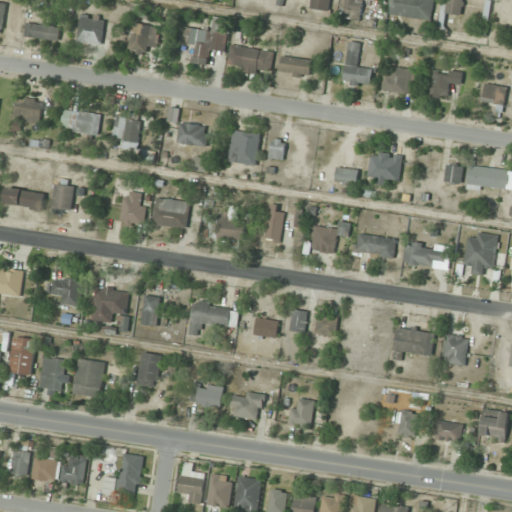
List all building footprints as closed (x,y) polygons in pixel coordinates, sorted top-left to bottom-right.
[(312,0),(312,9),(330,10),(330,0),(312,0)] [(346,0),(344,18),(361,19),(363,0),(346,0)] [(432,20),(434,0),(392,0),(390,14),(432,20)] [(461,16),(464,0),(443,0),(441,12),(461,16)] [(105,17),(81,15),(78,42),(103,45),(105,17)] [(26,37),(60,41),(61,26),(27,22),(26,37)] [(210,64),(211,51),(225,52),(227,23),(215,22),(214,31),(185,28),(183,44),(196,45),(194,63),(210,64)] [(160,27),(134,24),(131,52),(147,54),(148,47),(158,48),(160,27)] [(362,43),(349,41),(343,83),(371,87),(374,68),(359,66),(362,43)] [(229,69),(272,72),(274,50),(231,47),(229,69)] [(310,78),(312,60),(282,56),(280,75),(310,78)] [(382,91),(412,95),(416,70),(393,67),(392,76),(385,75),(382,91)] [(452,86),(460,87),(463,73),(435,69),(430,97),(449,100),(452,86)] [(482,102),(504,106),(508,88),(486,83),(482,102)] [(15,120),(40,123),(44,101),(18,97),(15,120)] [(98,136),(102,116),(66,108),(62,129),(98,136)] [(113,138),(124,140),(123,145),(138,148),(143,119),(118,114),(113,138)] [(209,126),(180,124),(179,143),(208,145),(209,126)] [(257,165),(261,134),(234,130),(229,161),(257,165)] [(269,159),(284,161),(286,140),(272,138),(269,159)] [(372,152),(368,179),(377,180),(377,184),(388,186),(389,179),(400,180),(403,156),(372,152)] [(207,172),(209,158),(196,156),(194,169),(207,172)] [(463,165),(446,164),(445,183),(462,184),(463,165)] [(510,170),(469,166),(468,187),(509,190),(510,170)] [(358,169),(338,167),(336,181),(356,183),(358,169)] [(53,212),(72,214),(76,185),(56,183),(53,212)] [(45,194),(8,187),(5,203),(42,210),(45,194)] [(121,222),(144,225),(147,205),(141,205),(142,193),(125,191),(121,222)] [(187,228),(190,202),(156,198),(153,224),(187,228)] [(265,239),(280,242),(286,207),(271,205),(265,239)] [(246,241),(246,219),(237,219),(237,208),(223,208),(223,221),(213,221),(213,241),(246,241)] [(334,254),(337,235),(349,236),(351,223),(339,221),(338,229),(315,226),(312,250),(334,254)] [(499,235),(479,231),(477,239),(469,238),(464,263),(474,265),(473,274),(484,276),(485,267),(493,268),(499,235)] [(396,238),(359,234),(357,253),(394,257),(396,238)] [(447,248),(407,242),(404,262),(435,267),(436,259),(446,261),(447,248)] [(24,271),(0,268),(0,293),(22,296),(24,271)] [(81,306),(84,281),(54,277),(53,294),(63,295),(62,304),(81,306)] [(96,287),(92,321),(112,323),(113,314),(120,314),(119,330),(126,331),(130,291),(96,287)] [(156,326),(161,298),(146,295),(141,323),(156,326)] [(238,328),(240,307),(194,301),(190,333),(200,335),(201,324),(238,328)] [(308,312),(295,309),(290,329),(303,333),(308,312)] [(335,337),(339,315),(319,312),(315,334),(335,337)] [(254,335),(277,338),(280,321),(257,317),(254,335)] [(435,332),(397,326),(393,358),(402,360),(403,351),(432,355),(435,332)] [(468,335),(446,333),(444,363),(466,365),(468,335)] [(37,340),(16,336),(10,372),(31,376),(37,340)] [(137,384),(156,389),(164,356),(145,351),(137,384)] [(66,360),(46,357),(41,387),(61,391),(66,360)] [(106,362),(79,359),(74,394),(102,398),(106,362)] [(190,402),(220,408),(225,388),(195,382),(190,402)] [(260,420),(264,394),(245,391),(244,397),(234,395),(231,415),(260,420)] [(291,407),(291,426),(314,426),(314,399),(299,399),(299,407),(291,407)] [(481,435),(505,439),(510,413),(486,409),(481,435)] [(399,435),(416,437),(418,412),(402,410),(399,435)] [(463,424),(439,421),(437,439),(461,442),(463,424)] [(47,458),(36,457),(34,479),(57,482),(61,448),(49,447),(47,458)] [(32,452),(15,450),(12,474),(29,475),(32,452)] [(89,459),(69,454),(63,481),(84,486),(89,459)] [(144,456),(125,454),(122,479),(106,477),(105,491),(139,496),(144,456)] [(205,473),(194,473),(194,462),(183,462),(183,493),(189,493),(189,502),(205,502),(205,473)] [(260,478),(237,478),(237,510),(260,510),(260,478)] [(296,495),(293,511),(290,511),(287,511),(290,491),(269,489),(265,511),(315,511),(317,497),(296,495)] [(321,511),(344,511),(345,494),(322,494),(321,511)] [(374,511),(375,497),(351,497),(351,511),(374,511)]
